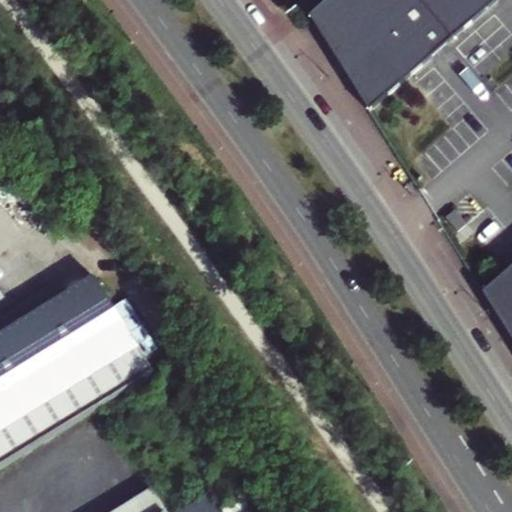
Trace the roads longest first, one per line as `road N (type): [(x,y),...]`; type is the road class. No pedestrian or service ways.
road 1 (primary): [(147,0),(307,221),(492,511)]
road 2 (primary): [(511,423),(335,155),(219,0)]
